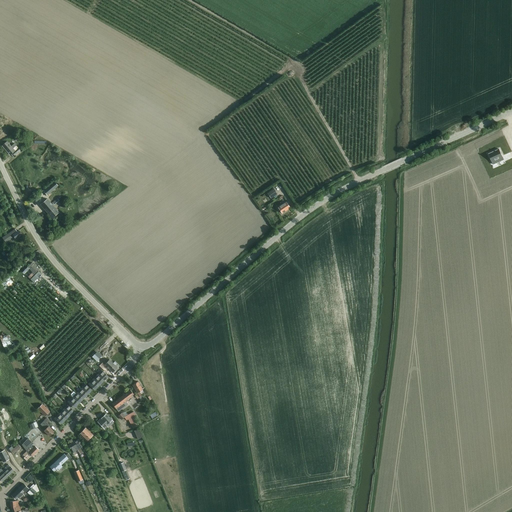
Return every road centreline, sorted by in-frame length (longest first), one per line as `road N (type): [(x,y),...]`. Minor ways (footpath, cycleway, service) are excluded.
road 1 (tertiary): [(141,345),(331,195),(511,111)]
road 2 (tertiary): [(141,345),(40,245),(0,165)]
road 3 (tertiary): [(2,499),(129,368),(141,345)]
